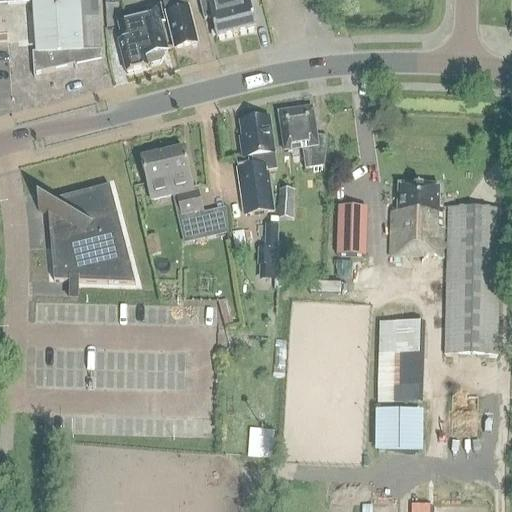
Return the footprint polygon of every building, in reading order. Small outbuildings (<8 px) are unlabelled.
[(100,59),(96,0),(0,0),(0,6),(29,4),(28,0),(33,0),(37,54),(32,54),(33,79),(36,79),(77,69),(75,63),(89,60),(100,59)] [(161,0),(165,15),(174,51),(197,45),(185,0),(161,0)] [(198,0),(204,21),(211,19),(216,40),(255,30),(250,8),(247,0),(198,0)] [(151,67),(161,64),(163,59),(162,54),(167,53),(160,25),(163,24),(159,5),(146,8),(149,19),(118,27),(122,43),(118,44),(126,75),(148,70),(146,63),(151,67)] [(312,110),(278,115),(281,136),(282,143),(291,142),(292,152),(302,151),(304,171),(320,169),(326,139),(316,137),(315,131),(312,110)] [(242,160),(251,158),(253,169),(237,171),(243,218),(273,213),(267,173),(276,172),(269,120),(239,125),(242,141),(239,141),(242,160)] [(183,151),(140,161),(147,188),(150,202),(176,196),(181,217),(201,212),(198,199),(194,200),(189,178),(183,151)] [(444,358),(496,359),(500,211),(447,210),(447,245),(443,245),(444,210),(438,209),(439,188),(398,186),(397,213),(391,213),(390,259),(442,260),(442,251),(446,251),(444,358)] [(48,215),(47,217),(53,283),(135,286),(109,188),(57,201),(56,203),(48,198),(40,211),(48,215)] [(278,222),(294,222),(294,192),(278,192),(278,222)] [(338,209),(336,258),(364,259),(366,210),(338,209)] [(261,265),(275,266),(276,251),(264,251),(262,251),(261,265)] [(380,405),(423,405),(424,323),(381,323),(380,405)] [(378,414),(377,454),(418,455),(419,415),(378,414)]
